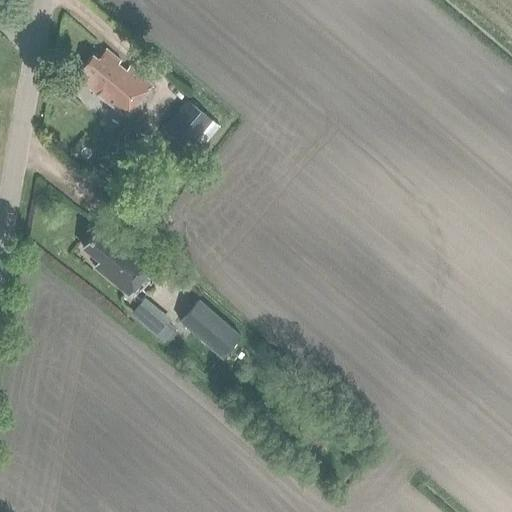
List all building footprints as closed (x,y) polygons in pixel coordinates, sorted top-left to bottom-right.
[(80,69),(75,76),(125,118),(150,86),(128,68),(105,49),(97,59),(92,55),(81,69),(80,69)] [(210,119),(184,98),(162,126),(188,146),(210,119)] [(127,295),(153,264),(108,227),(103,233),(97,228),(82,247),(98,261),(93,267),(127,295)] [(141,297),(128,313),(155,336),(169,319),(141,297)] [(197,297),(177,319),(220,357),(240,335),(197,297)]
